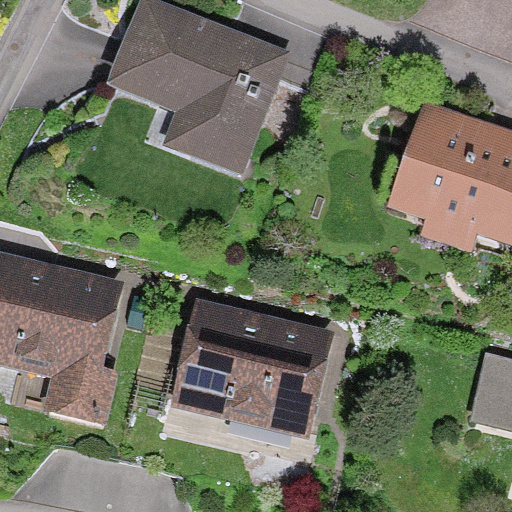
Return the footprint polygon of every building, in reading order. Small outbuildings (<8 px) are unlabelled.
[(277,64),(143,11),(112,89),(199,123),(186,155),(234,174),(277,64)] [(450,148),(416,136),(400,183),(419,189),(409,217),(507,250),(511,236),(511,168),(497,164),(503,146),(456,130),(450,148)] [(0,351),(18,355),(15,368),(55,378),(45,417),(97,429),(109,380),(94,377),(113,297),(22,275),(19,287),(0,282),(0,351)] [(302,436),(323,347),(195,316),(177,389),(230,401),(226,419),(302,436)] [(511,368),(485,362),(479,386),(511,393),(511,368)]
